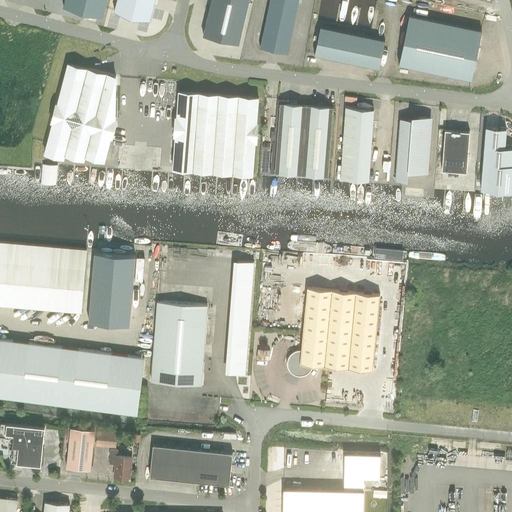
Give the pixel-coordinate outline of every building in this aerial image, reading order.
[(65,0),(63,7),(64,7),(64,6),(102,16),(102,17),(103,17),(106,0),(65,0)] [(117,0),(114,11),(121,13),(143,18),(143,19),(150,20),(154,0),(117,0)] [(212,0),(204,35),(240,44),(250,0),(212,0)] [(270,0),(268,12),(281,15),(284,3),(270,0)] [(284,3),(281,15),(295,18),(298,6),(284,3)] [(268,12),(265,24),(279,26),(281,15),(268,12)] [(281,15),(279,26),(293,29),(295,18),(281,15)] [(399,64),(471,79),(482,30),(409,15),(399,64)] [(265,24),(263,35),(276,38),(279,26),(265,24)] [(279,26),(276,38),(290,41),(293,29),(279,26)] [(341,31),(320,26),(320,27),(321,27),(316,54),(315,53),(314,54),(325,56),(333,58),(335,58),(341,31)] [(353,33),(341,31),(335,58),(336,59),(344,60),(347,61),(353,33)] [(365,36),(353,33),(347,61),(350,61),(358,63),(359,63),(365,36)] [(263,35),(260,47),(274,50),(276,38),(263,35)] [(385,40),(365,36),(359,63),(361,64),(368,65),(379,68),(379,67),(378,67),(384,40),(385,40)] [(276,38),(274,50),(288,53),(290,41),(276,38)] [(116,76),(87,69),(68,64),(44,151),(55,154),(55,152),(64,155),(65,153),(75,156),(75,154),(85,156),(85,154),(95,157),(96,155),(105,157),(115,117),(116,97),(116,76)] [(253,173),(259,98),(179,92),(173,167),(253,173)] [(328,175),(333,106),(289,103),(289,100),(278,100),(275,141),(273,141),(270,172),(279,173),(279,172),(328,175)] [(373,119),(374,109),(346,107),(345,117),(373,119)] [(345,117),(344,127),(372,129),(373,119),(345,117)] [(427,171),(431,118),(418,117),(418,119),(400,118),(396,168),(427,171)] [(511,147),(505,147),(506,128),(486,126),(481,189),(511,191),(511,147)] [(372,139),(372,129),(344,127),(344,137),(372,139)] [(467,172),(470,131),(445,129),(442,170),(467,172)] [(344,137),(343,147),(371,149),(372,139),(344,137)] [(343,147),(342,157),(370,159),(371,149),(343,147)] [(370,169),(370,159),(342,157),(342,167),(370,169)] [(369,179),(370,169),(342,167),(341,177),(369,179)] [(0,303),(81,311),(86,248),(0,240),(0,303)] [(95,252),(89,321),(130,325),(136,255),(95,252)] [(228,299),(232,299),(227,369),(247,370),(255,257),(235,256),(234,273),(230,272),(228,299)] [(265,263),(265,270),(280,271),(281,264),(265,263)] [(373,370),(380,294),(307,287),(303,329),(301,349),(297,350),(293,352),(290,354),(288,357),(287,361),(287,365),(289,369),(292,372),(295,374),(299,375),(303,375),(306,374),(310,371),(312,368),(313,365),(348,368),(348,367),(373,370)] [(202,384),(208,304),(158,301),(151,380),(202,384)] [(0,338),(0,394),(137,412),(144,357),(0,338)] [(259,345),(258,352),(274,354),(275,346),(259,345)] [(41,465),(43,441),(45,427),(1,422),(0,433),(0,436),(13,438),(11,462),(41,465)] [(91,470),(95,430),(71,427),(67,467),(91,470)] [(98,430),(96,443),(114,445),(116,432),(98,430)] [(229,483),(233,452),(153,444),(150,476),(208,482),(229,484),(229,483)] [(129,478),(132,456),(118,455),(118,449),(111,448),(109,463),(116,464),(115,476),(129,478)] [(380,477),(380,453),(344,453),(344,477),(344,489),(284,488),(283,511),(363,511),(364,477),(380,477)] [(0,511),(16,511),(18,499),(0,496),(0,511)] [(69,511),(70,504),(45,501),(43,511),(69,511)]
